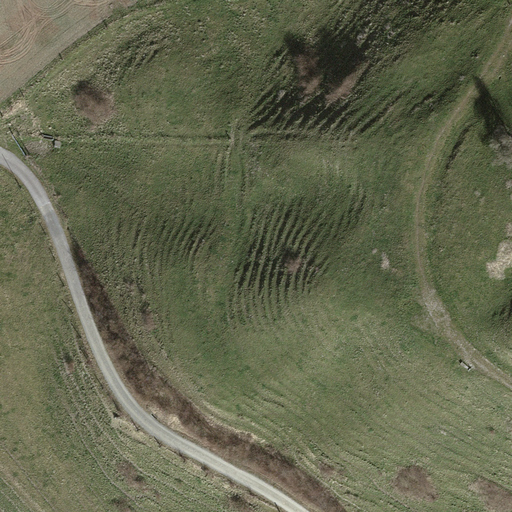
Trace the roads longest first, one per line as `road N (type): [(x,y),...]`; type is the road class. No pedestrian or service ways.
road 1 (track): [(0,160),(44,189),(91,340),(117,395),(164,437),(292,511)]
road 2 (track): [(511,387),(439,330),(418,264),(427,174),(511,31)]
